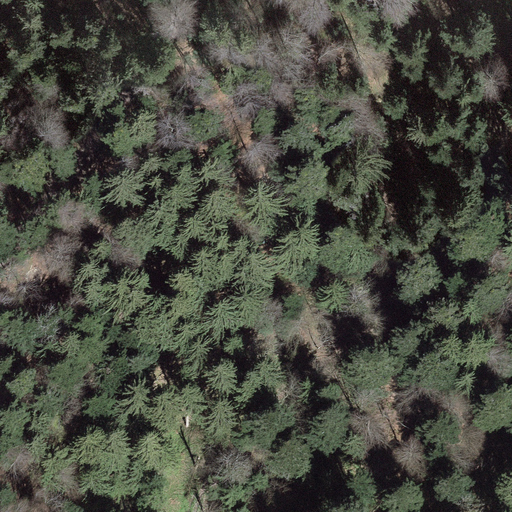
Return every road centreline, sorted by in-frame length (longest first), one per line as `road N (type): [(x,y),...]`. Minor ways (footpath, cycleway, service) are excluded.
road 1 (track): [(511,97),(427,310),(407,330),(320,363),(261,414),(218,463),(194,511)]
road 2 (track): [(182,0),(0,263)]
